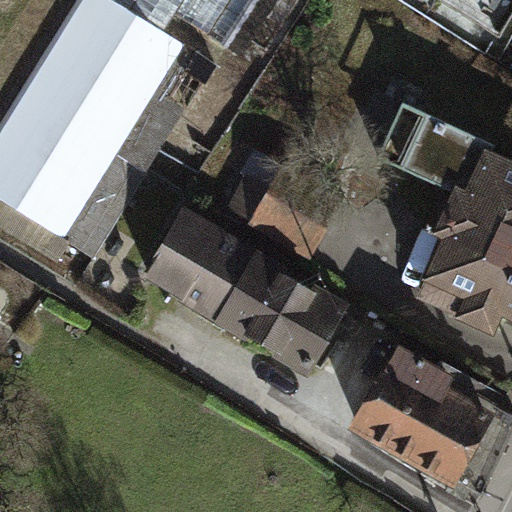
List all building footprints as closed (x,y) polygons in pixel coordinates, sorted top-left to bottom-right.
[(194,57),(102,0),(83,0),(0,131),(0,199),(90,256),(180,114),(165,104),(194,57)] [(157,0),(245,50),(274,0),(157,0)] [(511,10),(511,0),(443,0),(500,32),(511,10)] [(505,309),(511,312),(511,153),(495,146),(498,140),(402,97),(378,151),(454,185),(435,227),(446,232),(419,292),(497,326),(505,309)] [(246,178),(224,218),(312,266),(346,204),(286,171),(274,193),(246,178)] [(279,261),(184,206),(144,274),(306,368),(346,300),(320,285),(317,290),(276,266),(279,261)] [(401,345),(355,431),(455,485),(495,411),(452,388),(458,376),(401,345)]
